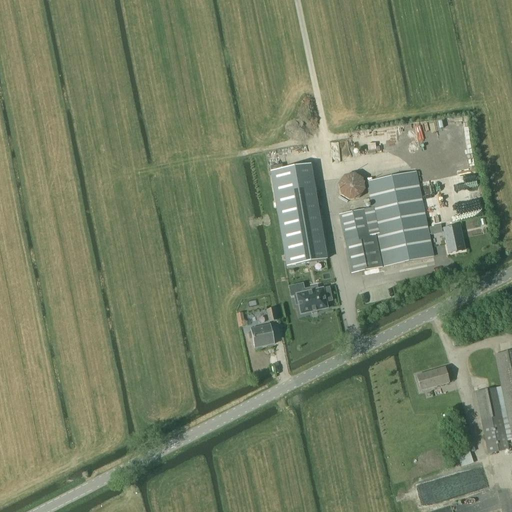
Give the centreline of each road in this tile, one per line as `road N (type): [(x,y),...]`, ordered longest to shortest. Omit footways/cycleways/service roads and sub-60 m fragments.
road 1 (tertiary): [(40,511),(511,274)]
road 2 (track): [(358,352),(296,0)]
road 3 (track): [(511,500),(483,459),(435,313)]
